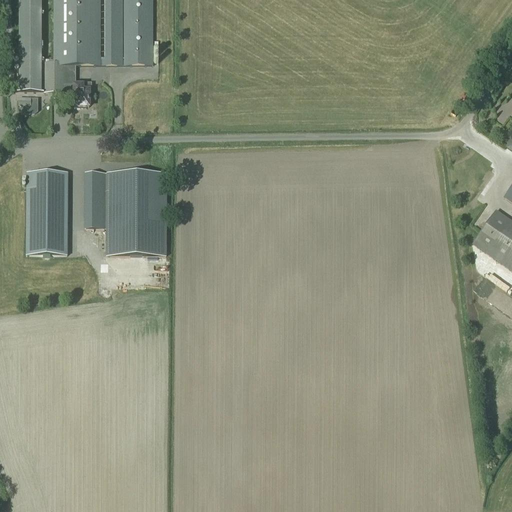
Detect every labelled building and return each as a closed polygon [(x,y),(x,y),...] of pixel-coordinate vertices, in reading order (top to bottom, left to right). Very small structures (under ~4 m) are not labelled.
[(19,0),(19,87),(16,87),(16,95),(43,95),(48,95),(64,95),(64,94),(74,94),(74,109),(80,109),(82,111),(85,111),(87,109),(89,109),(88,89),(82,89),(82,88),(64,88),(64,68),(86,68),(94,68),(94,57),(98,57),(98,0),(50,0),(51,62),(40,62),(40,0),(19,0)] [(151,0),(100,0),(100,70),(151,70),(151,0)] [(480,116),(475,124),(495,136),(500,127),(480,116)] [(84,176),(84,190),(95,190),(95,176),(84,176)] [(95,176),(95,190),(105,190),(105,176),(97,176),(95,176)] [(105,231),(105,258),(130,258),(142,258),(166,258),(166,176),(142,176),(130,176),(105,176),(105,190),(105,223),(105,231)] [(66,177),(25,177),(25,258),(66,258),(66,177)] [(511,186),(503,199),(511,205),(511,186)] [(511,225),(495,213),(472,246),(511,273),(511,225)] [(84,223),(84,231),(105,231),(105,223),(84,223)]
